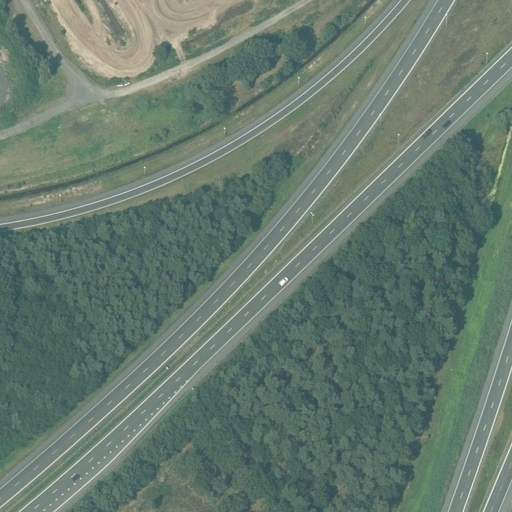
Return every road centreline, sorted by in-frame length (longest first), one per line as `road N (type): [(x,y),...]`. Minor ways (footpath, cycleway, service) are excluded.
road 1 (motorway): [(447,0),(312,194),(232,287),(0,499)]
road 2 (motorway): [(31,511),(511,58)]
road 3 (motorway): [(406,0),(304,100),(238,145),(85,210),(0,230)]
road 4 (motorway): [(511,337),(452,511)]
